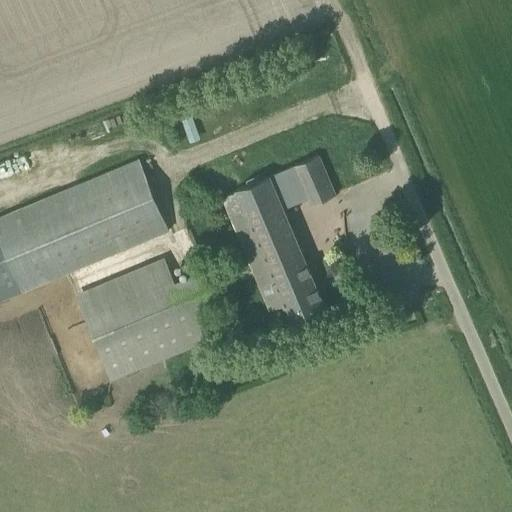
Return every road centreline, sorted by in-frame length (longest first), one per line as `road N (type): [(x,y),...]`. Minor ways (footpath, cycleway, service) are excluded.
road 1 (unclassified): [(511,422),(407,171)]
road 2 (track): [(407,171),(326,0)]
